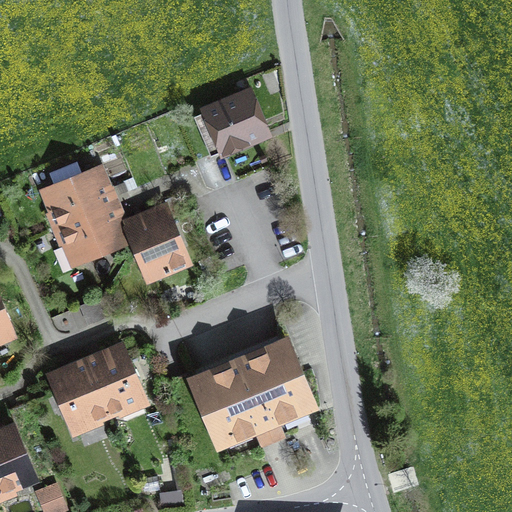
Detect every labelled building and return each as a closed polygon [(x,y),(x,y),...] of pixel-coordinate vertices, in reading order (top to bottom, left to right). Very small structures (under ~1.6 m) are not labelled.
[(263,133),(247,96),(196,118),(211,155),(263,133)] [(52,178),(57,190),(47,194),(61,226),(111,205),(98,173),(83,179),(78,167),(72,165),(54,172),(52,178)] [(61,226),(74,259),(125,238),(111,205),(61,226)] [(163,211),(130,225),(151,275),(184,262),(163,211)] [(55,314),(57,326),(84,321),(82,309),(55,314)] [(0,315),(0,338),(8,335),(0,315)] [(284,346),(198,381),(222,440),(308,404),(284,346)] [(108,413),(140,399),(119,349),(103,355),(102,360),(88,366),(108,413)] [(76,426),(108,413),(88,366),(75,371),(71,369),(54,376),(76,426)] [(10,428),(0,432),(0,491),(31,479),(10,428)] [(56,487),(39,494),(46,511),(50,511),(64,506),(56,487)]
